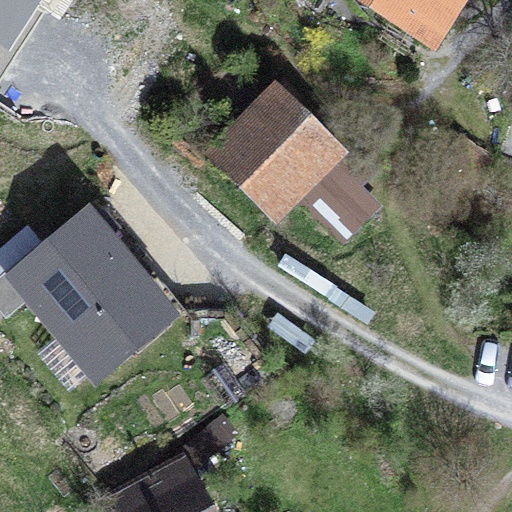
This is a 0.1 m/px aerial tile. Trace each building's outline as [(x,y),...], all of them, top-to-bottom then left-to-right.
[(0,0),(0,42),(15,51),(42,0),(0,0)] [(367,0),(414,29),(432,0),(367,0)] [(432,0),(414,29),(430,39),(455,0),(432,0)] [(369,169),(349,149),(282,83),(269,97),(335,163),(297,202),(342,247),(375,214),(350,188),(369,169)] [(209,157),(275,223),(297,202),(335,163),(269,97),(209,157)] [(177,304),(104,216),(57,255),(47,243),(0,282),(0,310),(6,317),(33,295),(66,334),(96,371),(128,344),(161,316),(177,304)] [(128,344),(141,359),(174,332),(161,316),(128,344)] [(74,389),(96,371),(66,334),(44,352),(74,389)] [(205,511),(190,484),(211,469),(203,458),(235,436),(221,418),(174,455),(178,460),(106,502),(110,511),(205,511)]
